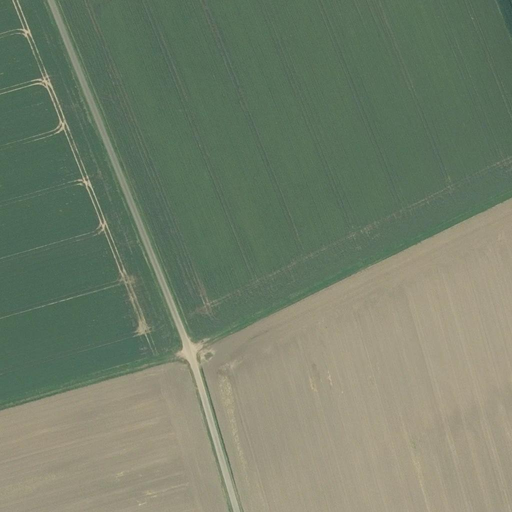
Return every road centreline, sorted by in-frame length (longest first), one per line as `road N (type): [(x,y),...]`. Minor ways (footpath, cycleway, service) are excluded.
road 1 (track): [(0,407),(190,351),(511,195)]
road 2 (unclassified): [(236,511),(190,351),(50,0)]
